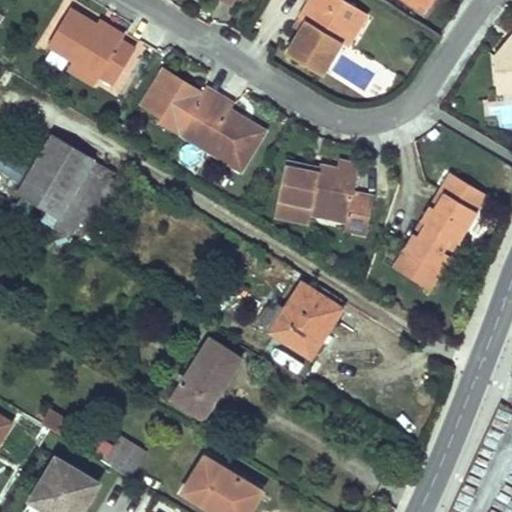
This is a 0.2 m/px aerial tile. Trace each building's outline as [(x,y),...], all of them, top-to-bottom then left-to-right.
[(307,0),(310,2),(301,18),(308,22),(301,33),(288,54),(323,76),(329,66),(339,49),(343,43),(362,12),(342,0),(307,0)] [(404,0),(423,12),(431,0),(404,0)] [(49,47),(74,63),(99,79),(114,88),(135,51),(121,43),(96,27),(71,11),(49,47)] [(362,12),(343,43),(349,46),(368,15),(362,12)] [(301,18),(294,29),(301,33),(308,22),(301,18)] [(101,21),(96,27),(121,43),(125,37),(101,21)] [(496,60),(497,79),(511,78),(511,84),(511,52),(507,59),(496,60)] [(99,79),(74,63),(67,73),(93,89),(99,79)] [(144,108),(163,119),(182,130),(192,112),(206,121),(221,96),(207,88),(203,95),(166,71),(144,108)] [(511,84),(511,78),(497,79),(499,95),(511,93),(511,84)] [(182,130),(179,135),(242,174),(267,135),(232,112),(237,106),(221,96),(206,121),(192,112),(182,130)] [(163,119),(159,123),(179,135),(182,130),(163,119)] [(62,217),(55,229),(70,238),(84,216),(97,224),(123,178),(54,135),(20,191),(62,217)] [(0,147),(0,171),(19,182),(29,164),(0,147)] [(339,173),(337,181),(358,185),(359,178),(339,173)] [(309,186),(310,179),(284,174),(274,222),(309,228),(310,222),(312,212),(348,219),(346,229),(345,236),(366,240),(372,209),(354,205),(358,185),(337,181),(319,177),(319,181),(318,187),(309,186)] [(416,260),(409,256),(399,273),(434,292),(454,258),(446,254),(454,240),(463,226),(470,231),(490,197),(456,176),(445,195),(452,200),(442,216),(435,212),(420,238),(426,242),(416,260)] [(62,217),(20,191),(13,203),(16,204),(55,229),(62,217)] [(445,195),(435,212),(442,216),(452,200),(445,195)] [(55,229),(16,204),(4,222),(25,235),(28,231),(47,243),(46,247),(60,255),(70,238),(55,229)] [(312,212),(310,222),(346,229),(348,219),(312,212)] [(463,226),(454,240),(462,245),(470,231),(463,226)] [(420,238),(409,256),(416,260),(426,242),(420,238)] [(454,240),(446,254),(454,258),(462,245),(454,240)] [(285,265),(281,272),(298,281),(301,275),(285,265)] [(288,310),(273,333),(313,358),(344,309),(303,284),(288,310)] [(273,333),(288,310),(275,302),(260,325),(273,333)] [(211,337),(173,398),(205,418),(243,358),(211,337)] [(51,409),(43,422),(64,435),(72,422),(51,409)] [(0,440),(13,420),(0,412),(0,440)] [(114,447),(106,461),(132,478),(149,451),(122,435),(114,447)] [(99,442),(93,453),(106,461),(114,447),(106,442),(103,444),(99,442)] [(77,511),(98,480),(56,454),(29,496),(54,511),(77,511)] [(249,511),(252,508),(248,505),(258,488),(206,457),(185,492),(218,511),(249,511)] [(258,488),(248,505),(252,508),(262,491),(258,488)]
